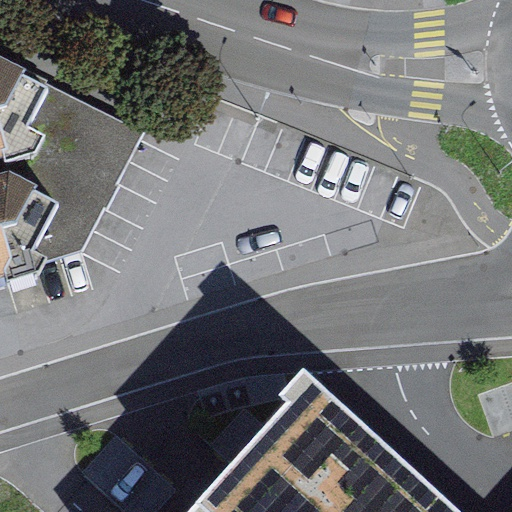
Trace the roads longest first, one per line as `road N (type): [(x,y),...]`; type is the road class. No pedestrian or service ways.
road 1 (residential): [(0,411),(238,330),(511,301)]
road 2 (primary): [(330,50),(440,95),(511,111)]
road 3 (primary): [(511,19),(330,50)]
road 4 (primary): [(330,50),(180,0)]
